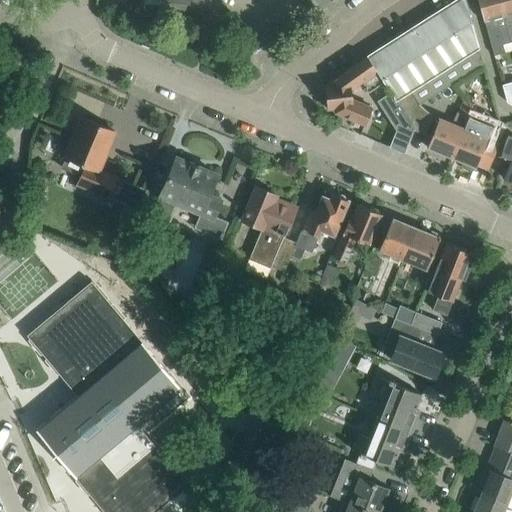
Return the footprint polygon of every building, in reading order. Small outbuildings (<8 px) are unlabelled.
[(159,0),(158,17),(208,24),(211,0),(159,0)] [(482,63),(479,48),(471,15),(469,15),(464,0),(456,0),(366,57),(384,82),(391,91),(395,98),(396,100),(397,99),(404,110),(417,100),(419,103),(482,63)] [(510,41),(499,0),(478,0),(493,54),(505,51),(503,43),(510,41)] [(511,45),(511,0),(499,0),(510,41),(511,46),(511,45)] [(144,3),(143,15),(157,17),(159,5),(144,3)] [(384,82),(366,57),(331,80),(332,84),(324,85),(327,109),(335,108),(335,112),(365,124),(373,106),(353,99),(351,88),(362,81),(370,92),(384,82)] [(511,80),(501,83),(505,101),(511,104),(511,103),(511,80)] [(391,91),(378,100),(397,130),(410,121),(403,110),(404,110),(397,99),(396,100),(395,98),(391,91)] [(434,128),(427,147),(451,156),(463,128),(467,116),(468,116),(473,103),(464,99),(458,113),(456,112),(452,123),(438,118),(434,128)] [(425,134),(432,115),(419,103),(417,100),(404,110),(403,110),(410,121),(414,128),(414,130),(425,134)] [(463,128),(451,156),(475,166),(476,164),(488,169),(495,151),(499,142),(474,132),(478,121),(477,120),(482,106),(473,103),(468,116),(467,116),(463,128)] [(145,188),(116,176),(98,169),(115,131),(81,117),(65,156),(66,156),(62,167),(81,175),(77,184),(136,209),(145,188)] [(511,135),(506,133),(502,141),(499,155),(511,160),(504,178),(511,181),(511,135)] [(209,192),(217,174),(176,156),(158,199),(145,194),(136,216),(163,228),(175,200),(213,217),(222,198),(209,192)] [(283,237),(289,225),(296,206),(275,198),(276,195),(256,186),(242,219),(263,227),(250,259),(271,268),(272,266),(285,272),(293,253),(297,243),(283,237)] [(334,235),(340,218),(348,200),(345,199),(344,195),(339,193),(335,194),(325,190),(316,212),(310,210),(297,243),(293,253),(302,257),(306,248),(311,250),(320,229),(334,235)] [(369,244),(374,232),(382,214),(379,213),(379,211),(369,207),(369,209),(357,204),(351,220),(348,219),(333,256),(345,261),(355,238),(369,244)] [(402,259),(415,227),(391,218),(384,236),(378,250),(402,259)] [(432,256),(439,237),(415,227),(402,259),(427,269),(432,256)] [(446,314),(460,279),(465,281),(470,267),(466,266),(471,252),(466,251),(467,249),(455,244),(454,246),(447,243),(439,261),(428,291),(438,295),(432,309),(446,314)] [(382,258),(370,254),(363,269),(375,274),(382,258)] [(337,269),(326,264),(320,279),(331,284),(337,269)] [(91,280),(27,334),(77,394),(36,429),(105,511),(154,511),(190,482),(140,422),(152,412),(160,421),(189,397),(91,280)] [(398,308),(394,317),(410,324),(415,311),(399,305),(398,308)] [(410,324),(419,327),(437,334),(442,321),(415,311),(410,324)] [(413,340),(419,327),(410,324),(394,317),(385,340),(396,345),(391,359),(433,376),(443,352),(413,340)] [(339,338),(334,347),(350,355),(355,346),(339,338)] [(415,409),(421,393),(394,383),(395,380),(389,378),(388,380),(381,377),(375,394),(384,397),(376,417),(411,431),(419,411),(415,409)] [(403,452),(411,431),(376,417),(368,437),(359,433),(353,450),(360,452),(359,454),(365,457),(366,455),(392,465),(398,450),(403,452)] [(511,422),(504,420),(499,435),(511,439),(511,422)] [(511,439),(499,435),(494,445),(496,446),(511,452),(511,439)] [(307,442),(292,479),(306,485),(321,448),(307,442)] [(511,452),(496,446),(485,474),(489,476),(479,499),(504,508),(511,489),(511,452)] [(379,511),(389,488),(368,480),(372,469),(346,458),(332,495),(330,494),(330,495),(343,501),(371,511),(379,511)] [(371,511),(343,501),(338,511),(307,511),(309,508),(278,495),(270,511),(371,511)] [(502,511),(504,508),(479,499),(474,511),(502,511)]
